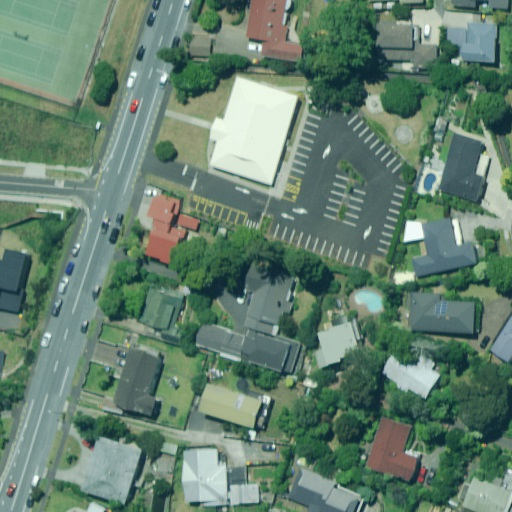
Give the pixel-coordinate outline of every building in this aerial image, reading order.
[(253,0),(248,39),(266,41),(263,58),(306,64),(308,46),(291,44),(293,30),(286,29),(289,0),(253,0)] [(451,0),(452,8),(477,9),(478,1),(492,2),(491,9),(510,10),(510,0),(451,0)] [(498,25),(468,24),(468,30),(447,29),(446,47),(462,48),(461,62),(497,64),(498,25)] [(418,46),(419,27),(386,25),(385,49),(416,50),(415,69),(436,70),(437,47),(418,46)] [(275,185),(301,93),(237,74),(210,167),(275,185)] [(486,144),(458,135),(441,191),(479,203),(486,178),(477,176),(486,144)] [(183,251),(190,231),(198,234),(202,220),(184,214),(188,201),(160,192),(151,219),(162,223),(152,255),(180,263),(188,266),(191,254),(183,251)] [(473,214),(462,215),(463,228),(474,228),(473,214)] [(464,249),(458,221),(430,227),(430,224),(412,227),(410,245),(431,241),(434,258),(417,261),(421,280),(484,267),(480,245),(464,249)] [(287,312),(295,314),(305,276),(258,263),(253,284),(250,283),(237,331),(206,323),(200,347),(220,353),(219,356),(248,364),(249,362),(296,375),(304,345),(264,334),(268,322),(283,327),(287,312)] [(156,289),(145,323),(167,330),(166,334),(186,341),(191,325),(176,320),(183,297),(156,289)] [(480,304),(444,302),(444,295),(413,294),(412,331),(479,334),(480,304)] [(348,315),(330,321),(333,329),(324,332),(335,365),(364,355),(358,339),(356,340),(349,320),(348,315)] [(511,320),(491,352),(511,365),(511,362),(511,320)] [(109,397),(104,410),(116,414),(118,406),(158,418),(163,400),(153,397),(164,359),(135,350),(120,400),(109,397)] [(426,371),(396,354),(384,375),(429,401),(443,376),(428,368),(426,371)] [(268,403),(213,386),(205,413),(259,430),(268,403)] [(416,427),(381,417),(366,469),(414,482),(421,460),(408,456),(416,427)] [(348,418),(342,432),(358,439),(364,424),(348,418)] [(136,488),(143,490),(151,464),(144,462),(147,451),(105,438),(97,465),(94,465),(86,492),(130,506),(136,488)] [(179,447),(165,444),(163,454),(178,456),(179,447)] [(222,468),(221,452),(188,454),(191,504),(231,501),(229,467),(222,468)] [(179,465),(161,460),(156,481),(173,486),(179,465)] [(304,470),(297,487),(291,500),(311,509),(309,511),(359,511),(365,500),(337,487),(338,485),(304,470)] [(449,502),(474,511),(511,511),(511,473),(506,471),(503,481),(486,474),(483,482),(460,473),(449,502)] [(262,504),(261,486),(235,487),(235,505),(262,504)]
